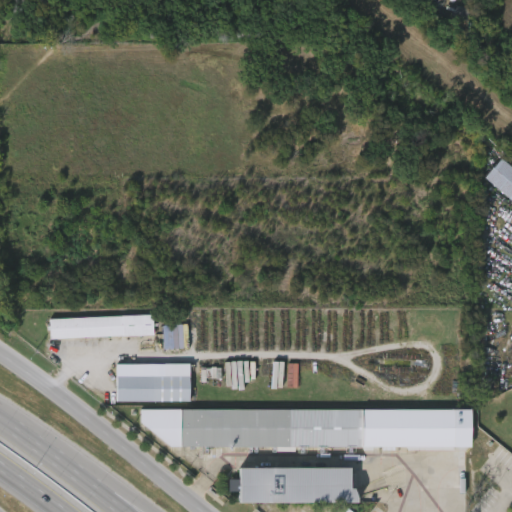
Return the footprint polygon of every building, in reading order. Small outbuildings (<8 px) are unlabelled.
[(497,158),(511,171),(511,204),(480,178),(497,158)] [(511,219),(511,189),(489,172),(475,190),(511,219)] [(153,335),(50,339),(49,320),(152,315),(153,335)] [(42,349),(145,346),(144,326),(41,329),(42,349)] [(155,336),(155,361),(175,360),(174,335),(155,336)] [(174,401),(112,401),(111,364),(185,363),(185,400),(174,401)] [(176,410),(468,408),(469,447),(177,449),(176,410)] [(297,504),(238,504),(238,469),(350,470),(349,504),(297,504)] [(220,490),(220,502),(229,503),(230,490),(220,490)]
